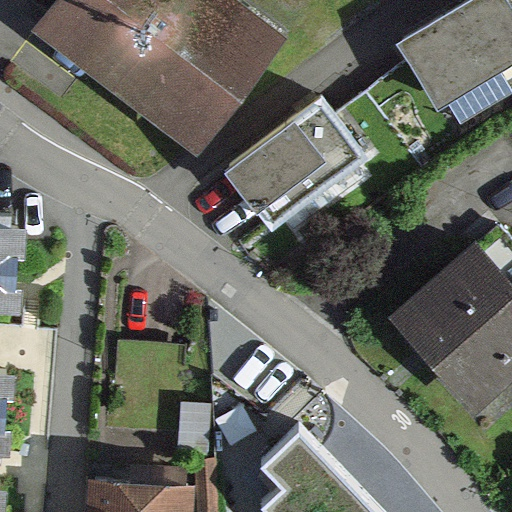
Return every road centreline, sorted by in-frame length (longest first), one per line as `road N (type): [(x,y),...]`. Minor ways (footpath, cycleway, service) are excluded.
road 1 (residential): [(468,511),(327,362),(268,312),(143,213),(90,195)]
road 2 (residential): [(66,511),(90,195)]
